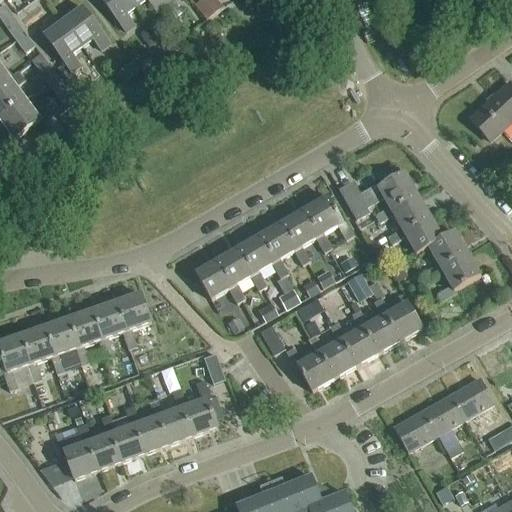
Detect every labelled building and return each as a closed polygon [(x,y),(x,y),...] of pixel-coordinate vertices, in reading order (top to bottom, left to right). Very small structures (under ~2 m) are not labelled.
[(127,18),(137,10),(130,0),(100,0),(126,35),(135,28),(127,18)] [(156,13),(164,7),(158,0),(130,0),(137,10),(148,2),(156,13)] [(222,9),(215,0),(202,0),(195,6),(206,21),(222,9)] [(0,21),(6,30),(16,23),(3,6),(0,8),(0,21)] [(61,19),(83,50),(94,42),(102,52),(110,46),(83,9),(72,18),(69,13),(61,19)] [(73,57),(83,50),(61,19),(52,25),(55,30),(45,37),(72,74),(81,68),(73,57)] [(16,43),(25,36),(16,23),(6,30),(16,43)] [(25,36),(16,43),(25,56),(35,49),(25,36)] [(133,63),(116,75),(126,88),(143,76),(137,68),(133,63)] [(46,84),(56,77),(47,65),(37,72),(46,84)] [(0,87),(9,81),(0,68),(0,87)] [(0,119),(24,102),(16,91),(24,84),(17,75),(9,81),(0,87),(0,119)] [(46,87),(38,75),(30,81),(38,93),(46,87)] [(56,77),(46,84),(56,97),(65,90),(56,77)] [(511,88),(510,86),(470,122),(490,144),(511,124),(511,88)] [(91,87),(79,95),(88,109),(100,100),(91,87)] [(24,102),(0,119),(0,122),(15,142),(46,119),(40,110),(34,115),(24,102)] [(73,140),(94,127),(80,106),(59,120),(73,140)] [(389,211),(416,196),(405,176),(378,191),(376,188),(358,198),(351,186),(339,193),(357,224),(369,217),(366,212),(384,202),(389,211)] [(404,235),(430,220),(416,196),(389,211),(374,220),(379,228),(394,219),(402,232),(404,235)] [(320,239),(323,237),(337,229),(346,244),(354,239),(345,224),(342,225),(327,200),(305,213),(320,239)] [(331,252),(323,237),(320,239),(305,213),(283,225),(298,252),(301,250),(315,242),(324,256),(331,252)] [(443,242),(443,241),(430,220),(404,235),(402,232),(387,241),(392,249),(407,240),(417,257),(430,250),(443,242)] [(310,264),(301,250),(298,252),(283,225),(261,238),(277,264),(280,262),(293,254),(302,269),(310,264)] [(443,272),(468,257),(455,234),(443,241),(443,242),(430,250),(439,266),(425,274),(430,283),(445,275),(443,272)] [(288,277),(280,262),(277,264),(261,238),(239,251),(255,277),(258,275),(272,267),(280,281),(288,277)] [(266,289),(258,275),(255,277),(239,251),(218,263),(233,290),(236,288),(250,280),(258,294),(266,289)] [(443,272),(445,275),(452,288),(438,296),(443,304),(459,295),(457,293),(481,279),(468,257),(443,272)] [(244,302),(236,288),(233,290),(218,263),(196,276),(211,302),(228,292),(237,307),(244,302)] [(376,272),(355,282),(365,302),(386,292),(376,272)] [(292,293),(278,300),(286,314),(300,307),(292,293)] [(127,334),(123,336),(128,353),(137,350),(131,333),(151,326),(141,297),(116,305),(127,334)] [(384,319),(400,346),(423,332),(408,305),(389,316),(381,302),(373,306),(376,310),(381,321),(384,319)] [(107,341),(123,336),(127,334),(116,305),(93,314),(103,343),(99,344),(105,361),(113,358),(107,341)] [(264,327),(276,320),(269,308),(257,315),(264,327)] [(378,358),(400,346),(384,319),(381,321),(376,310),(362,318),(360,314),(351,319),(360,333),(363,331),(378,358)] [(84,349),(99,344),(103,343),(93,314),(69,322),(79,351),(75,353),(81,370),(90,367),(84,349)] [(425,318),(430,328),(438,323),(433,314),(425,318)] [(60,358),(75,353),(79,351),(69,322),(45,330),(55,360),(51,361),(57,378),(66,374),(60,358)] [(363,331),(360,333),(346,341),(338,327),(330,331),(338,346),(341,344),(356,370),(378,358),(363,331)] [(36,366),(51,361),(55,360),(45,330),(20,339),(30,368),(27,369),(33,386),(42,383),(36,366)] [(274,359),(285,352),(272,330),(260,336),(274,359)] [(27,369),(30,368),(20,339),(0,345),(0,356),(6,375),(3,377),(9,395),(17,392),(11,375),(27,369)] [(341,344),(338,346),(324,354),(316,339),(308,344),(316,358),(319,357),(334,383),(356,370),(341,344)] [(319,357),(316,358),(302,366),(294,352),(286,356),(294,372),(298,370),(312,395),(334,383),(319,357)] [(213,388),(225,384),(216,358),(204,363),(213,388)] [(451,399),(465,424),(493,407),(479,383),(451,399)] [(183,411),(193,440),(218,431),(215,423),(223,420),(215,399),(211,401),(204,384),(196,387),(202,404),(187,409),(183,411)] [(187,409),(181,392),(172,396),(178,413),(163,418),(159,419),(170,449),(193,440),(183,411),(187,409)] [(437,439),(465,424),(451,399),(423,415),(437,439)] [(146,457),(170,449),(159,419),(163,418),(157,402),(148,405),(154,421),(139,427),(135,428),(146,457)] [(125,414),(131,430),(116,435),(112,437),(122,466),(146,457),(135,428),(139,427),(134,410),(125,414)] [(409,456),(437,439),(423,415),(395,431),(394,431),(395,432),(408,455),(409,456)] [(116,435),(110,421),(110,419),(101,422),(107,438),(92,444),(88,445),(99,474),(122,466),(112,437),(116,435)] [(88,445),(92,444),(86,428),(77,431),(83,447),(64,454),(74,483),(99,474),(88,445)] [(507,448),(511,445),(511,429),(501,436),(507,448)] [(321,504),(319,497),(312,479),(236,509),(237,511),(352,511),(345,494),(321,504)] [(462,495),(454,499),(460,509),(468,505),(462,495)]
